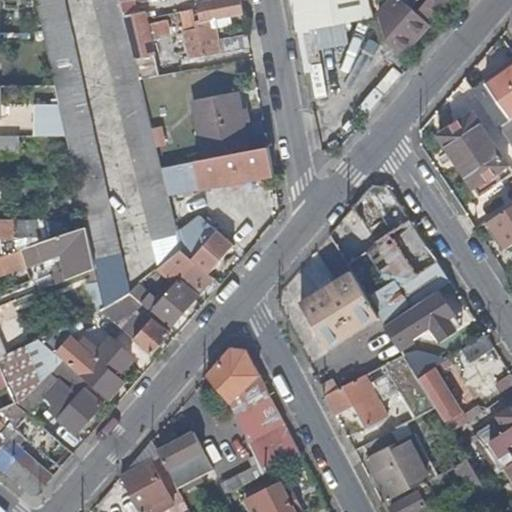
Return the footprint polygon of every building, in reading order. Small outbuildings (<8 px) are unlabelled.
[(64,0),(35,0),(45,41),(59,104),(66,136),(86,228),(94,260),(121,254),(65,1),(64,0)] [(120,0),(95,0),(154,241),(178,235),(156,147),(152,128),(140,78),(121,1),(120,0)] [(135,13),(132,0),(128,0),(121,1),(140,78),(160,74),(157,64),(151,40),(156,39),(159,36),(156,22),(147,24),(144,11),(135,13)] [(243,13),(240,0),(220,0),(201,4),(202,9),(205,20),(214,18),(243,13)] [(292,0),(298,31),(375,16),(372,7),(370,0),(292,0)] [(418,13),(416,11),(412,7),(418,0),(396,0),(380,18),(387,41),(382,42),(386,56),(400,68),(408,59),(401,53),(429,23),(418,13)] [(429,0),(418,13),(429,23),(448,0),(429,0)] [(201,29),(197,10),(191,11),(190,8),(183,10),(183,13),(179,14),(179,21),(184,20),(190,58),(250,47),(247,34),(218,39),(214,18),(205,20),(207,28),(201,29)] [(205,20),(202,9),(197,10),(201,29),(207,28),(205,20)] [(167,20),(156,22),(159,36),(170,33),(167,20)] [(157,64),(160,74),(178,71),(176,60),(157,64)] [(511,65),(474,92),(498,126),(511,116),(511,65)] [(193,99),(205,159),(249,151),(244,123),(252,121),(249,107),(241,109),(237,90),(193,99)] [(66,136),(59,104),(35,104),(35,136),(66,136)] [(481,196),(511,176),(511,171),(473,113),(439,135),(481,196)] [(166,125),(152,128),(156,147),(170,144),(166,125)] [(511,125),(503,132),(511,145),(511,125)] [(0,151),(19,152),(20,136),(0,135),(0,151)] [(205,159),(194,161),(200,190),(275,176),(269,147),(249,151),(205,159)] [(440,290),(452,282),(390,187),(374,185),(355,207),(378,242),(370,251),(349,264),(353,269),(381,316),(387,325),(397,318),(422,302),(440,290)] [(511,206),(491,220),(508,246),(511,244),(511,206)] [(378,242),(355,207),(331,234),(349,264),(370,251),(378,242)] [(202,217),(179,241),(182,250),(209,274),(235,244),(202,217)] [(0,236),(48,237),(43,219),(0,219),(0,236)] [(95,268),(94,260),(86,228),(48,240),(16,251),(0,255),(0,272),(66,250),(72,278),(95,268)] [(0,255),(16,251),(16,241),(3,241),(0,243),(0,255)] [(209,274),(182,250),(160,268),(171,278),(177,270),(202,291),(214,278),(209,274)] [(123,262),(121,254),(94,260),(95,268),(123,262)] [(381,316),(353,269),(302,301),(330,347),(381,316)] [(149,296),(138,287),(131,294),(133,295),(143,304),(178,335),(189,321),(181,314),(198,295),(182,281),(176,287),(164,300),(161,304),(151,295),(149,296)] [(458,290),(452,282),(440,290),(445,298),(458,290)] [(158,296),(164,300),(176,287),(170,283),(158,296)] [(445,298),(440,290),(422,302),(428,312),(419,318),(434,342),(462,324),(455,312),(448,303),(445,298)] [(143,304),(133,295),(101,311),(117,324),(143,304)] [(448,303),(455,312),(459,310),(453,300),(448,303)] [(145,313),(127,334),(135,341),(136,340),(153,355),(171,334),(145,313)] [(407,334),(397,318),(387,325),(396,340),(407,334)] [(58,342),(55,332),(39,339),(49,348),(58,342)] [(496,348),(487,334),(463,350),(472,363),(496,348)] [(39,339),(0,358),(0,366),(17,403),(29,414),(31,415),(49,394),(62,380),(80,396),(66,412),(59,407),(58,408),(54,413),(77,434),(108,398),(83,376),(49,348),(39,339)] [(76,358),(58,342),(49,348),(83,376),(101,356),(88,344),(76,358)] [(112,343),(101,356),(83,376),(108,398),(109,399),(123,382),(115,376),(130,358),(112,343)] [(232,348),(207,376),(230,403),(238,395),(244,389),(248,393),(254,388),(261,393),(267,389),(247,350),(232,348)] [(436,368),(446,361),(437,348),(411,365),(420,379),(436,368)] [(411,365),(405,355),(384,365),(416,419),(437,407),(420,379),(411,365)] [(454,364),(451,358),(446,361),(436,368),(439,373),(454,364)] [(0,366),(0,411),(17,403),(0,366)] [(466,415),(439,373),(436,368),(420,379),(437,407),(452,431),(464,423),(483,410),(480,406),(466,415)] [(511,390),(511,374),(497,385),(504,396),(511,390)] [(366,375),(327,395),(337,415),(356,405),(367,428),(388,417),(366,375)] [(62,380),(49,394),(58,408),(59,407),(66,412),(80,396),(62,380)] [(244,389),(238,395),(243,404),(251,398),(248,393),(244,389)] [(277,408),(269,393),(244,407),(252,421),(277,408)] [(511,402),(498,412),(510,430),(511,433),(511,402)] [(29,414),(17,403),(0,411),(0,413),(16,430),(29,414)] [(252,421),(241,426),(248,442),(276,427),(272,420),(274,419),(271,413),(278,410),(277,408),(252,421)] [(276,427),(248,442),(254,455),(263,475),(301,455),(278,410),(271,413),(274,419),(272,420),(276,427)] [(0,468),(36,499),(74,454),(31,415),(29,414),(16,430),(2,446),(0,448),(0,468)] [(377,475),(370,478),(375,487),(381,484),(390,501),(432,479),(410,437),(414,435),(408,423),(365,445),(371,456),(368,458),(377,475)] [(473,438),(464,423),(452,431),(461,446),(473,438)] [(511,446),(511,433),(510,430),(495,440),(503,452),(511,446)] [(214,470),(194,431),(158,451),(178,489),(214,470)] [(482,451),(473,438),(461,446),(469,459),(482,451)] [(253,468),(222,484),(227,494),(263,475),(254,455),(249,458),(253,468)] [(483,481),(469,459),(456,466),(482,511),(487,511),(498,506),(489,492),(483,481)] [(152,463),(122,478),(139,511),(143,511),(151,508),(153,511),(158,511),(167,508),(164,501),(170,498),(152,463)] [(489,492),(511,477),(511,473),(507,465),(483,481),(489,492)] [(432,479),(390,501),(396,511),(415,511),(426,506),(429,511),(440,505),(434,493),(454,483),(448,470),(432,479)] [(281,481),(247,499),(253,511),(297,511),(296,510),(302,506),(295,491),(288,494),(281,481)]
